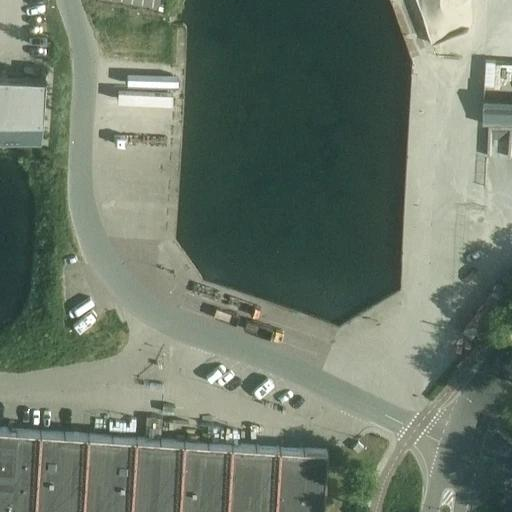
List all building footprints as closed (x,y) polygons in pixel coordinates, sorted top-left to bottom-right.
[(0,137),(40,140),(44,75),(0,72),(0,137)] [(511,99),(484,98),(483,124),(485,124),(511,125),(511,99)] [(472,338),(508,289),(499,282),(463,330),(472,338)] [(140,415),(156,416),(157,406),(141,405),(140,415)] [(0,426),(0,511),(322,511),(327,449),(0,426)]
